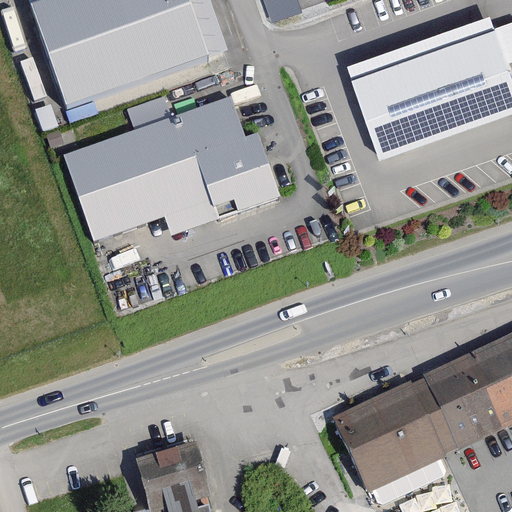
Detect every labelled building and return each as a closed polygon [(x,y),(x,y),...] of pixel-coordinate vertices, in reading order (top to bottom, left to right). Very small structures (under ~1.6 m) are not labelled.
[(176,0),(46,0),(20,9),(55,110),(199,61),(176,0)] [(265,0),(272,17),(302,7),(300,0),(265,0)] [(483,11),(342,63),(375,156),(511,108),(511,102),(499,64),(511,60),(511,20),(511,17),(486,26),(483,11)] [(127,134),(60,159),(88,244),(157,221),(163,239),(269,199),(250,137),(237,139),(224,101),(168,123),(160,98),(124,110),(127,134)] [(511,333),(339,420),(364,494),(442,457),(511,426),(511,333)] [(189,443),(128,460),(140,511),(204,511),(203,509),(192,511),(186,511),(185,503),(204,498),(189,443)] [(462,511),(447,479),(384,510),(385,511),(462,511)]
